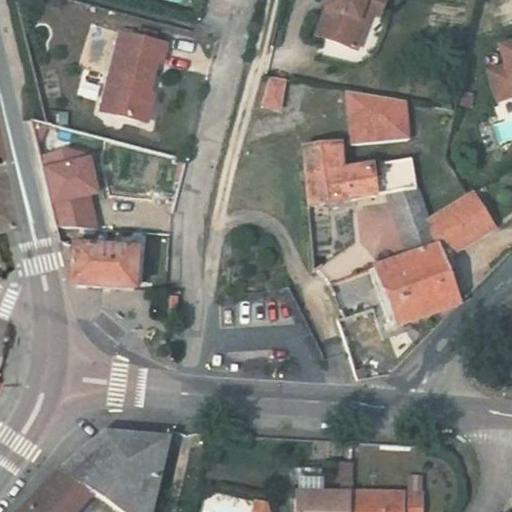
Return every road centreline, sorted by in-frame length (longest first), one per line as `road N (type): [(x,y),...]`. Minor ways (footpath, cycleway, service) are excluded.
road 1 (residential): [(185,392),(190,201),(234,0)]
road 2 (secondary): [(0,91),(49,320)]
road 3 (tertiary): [(185,392),(392,405)]
road 4 (residential): [(511,275),(416,364),(392,405)]
road 5 (tertiary): [(51,373),(185,392)]
road 6 (unknown): [(185,392),(176,511)]
